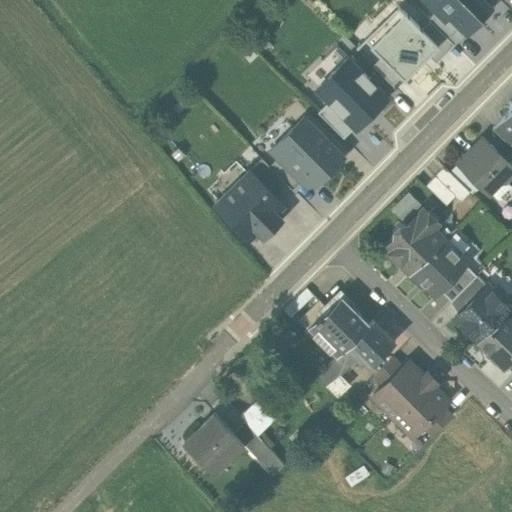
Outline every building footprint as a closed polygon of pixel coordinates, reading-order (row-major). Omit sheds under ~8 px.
[(477,23),(491,9),(487,5),(481,0),(424,0),(437,12),(445,20),(449,17),(463,31),(463,30),(474,19),(477,23)] [(428,57),(438,47),(422,30),(398,7),(376,30),(382,35),(370,47),(381,58),(401,78),(404,81),(419,67),(416,64),(426,54),(428,57)] [(430,22),(454,46),(467,33),(463,30),(463,31),(449,17),(445,20),(437,12),(428,20),(430,22)] [(438,47),(428,57),(436,64),(454,46),(430,22),(422,30),(438,47)] [(387,98),(347,58),(316,89),(329,102),(354,127),(356,129),(387,98)] [(401,78),(381,58),(372,66),(392,86),(401,78)] [(354,127),(329,102),(317,113),(343,139),(354,127)] [(511,134),(511,103),(506,104),(507,112),(498,121),(511,134)] [(343,156),(304,117),(270,151),(278,158),(300,181),(306,176),(312,182),(315,185),(343,156)] [(508,145),(511,140),(511,134),(498,121),(491,128),(508,145)] [(479,186),(487,194),(489,193),(497,200),(502,199),(510,192),(510,186),(504,181),(511,172),(511,171),(511,168),(492,149),(492,146),(489,143),(487,144),(481,138),(456,163),(479,186)] [(300,181),(278,158),(269,167),(287,184),(292,190),(300,181)] [(287,184),(269,167),(261,159),(249,171),(275,196),(287,184)] [(479,186),(456,163),(448,172),(469,192),(471,194),(479,186)] [(469,192),(448,172),(443,167),(425,185),(445,205),(453,197),(459,202),(469,192)] [(249,171),(216,205),(249,238),(257,229),(264,236),(281,219),(274,213),(283,204),(275,196),(249,171)] [(312,182),(306,176),(300,181),(307,187),(312,182)] [(409,274),(444,238),(432,227),(436,223),(422,209),(406,225),(404,223),(399,223),(393,228),(393,234),(395,236),(383,249),(409,274)] [(467,261),(444,238),(409,274),(418,284),(420,282),(434,294),(439,289),(464,263),(467,261)] [(439,289),(450,300),(475,274),(464,263),(439,289)] [(450,300),(460,310),(486,285),(475,274),(450,300)] [(477,341),(502,315),(509,308),(503,302),(504,295),(495,287),(487,286),(486,285),(460,310),(453,317),(477,341)] [(340,296),(328,308),(310,326),(310,327),(320,337),(324,333),(341,350),(349,343),(368,324),(340,296)] [(319,299),(298,319),(308,329),(310,327),(310,326),(328,308),(319,299)] [(511,356),(511,324),(502,315),(477,341),(503,366),(504,365),(511,356)] [(373,319),(368,324),(349,343),(357,350),(354,353),(364,363),(366,360),(369,363),(394,339),(373,319)] [(349,343),(341,350),(315,376),(325,386),(339,373),(341,375),(354,362),(359,367),(364,363),(354,353),(357,350),(349,343)] [(373,374),(382,384),(402,365),(392,355),(373,374)] [(382,384),(372,394),(412,434),(422,425),(441,405),(447,399),(433,385),(437,381),(426,370),(422,374),(407,359),(402,365),(382,384)] [(325,386),(337,397),(350,384),(341,375),(339,373),(325,386)] [(441,405),(422,425),(432,435),(451,415),(441,405)] [(236,433),(215,413),(185,442),(213,471),(243,442),(244,441),(236,433)] [(246,421),(236,433),(244,441),(243,442),(251,450),(253,449),(275,472),(283,463),(246,421)]
